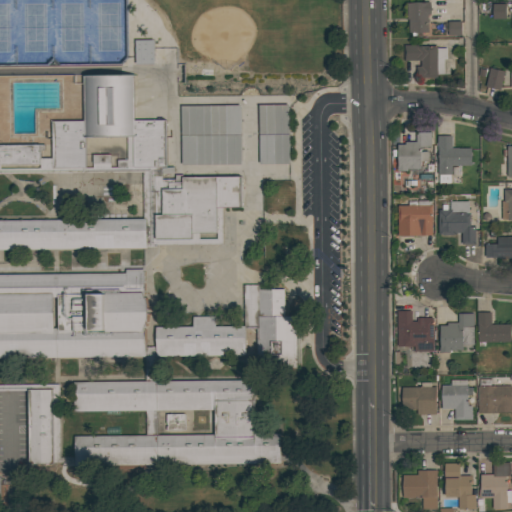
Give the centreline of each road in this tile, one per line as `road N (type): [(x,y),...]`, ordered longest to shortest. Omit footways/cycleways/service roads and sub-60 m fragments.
road 1 (tertiary): [(370,0),(373,397)]
road 2 (residential): [(511,118),(436,102),(372,104)]
road 3 (residential): [(511,441),(374,444)]
